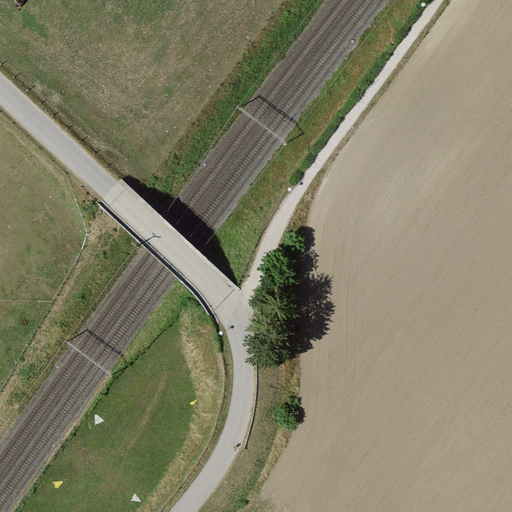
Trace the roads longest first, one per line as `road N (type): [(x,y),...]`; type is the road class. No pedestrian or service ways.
road 1 (residential): [(182,511),(234,432),(243,373),(236,318),(0,88)]
road 2 (track): [(236,318),(283,214),(436,0)]
